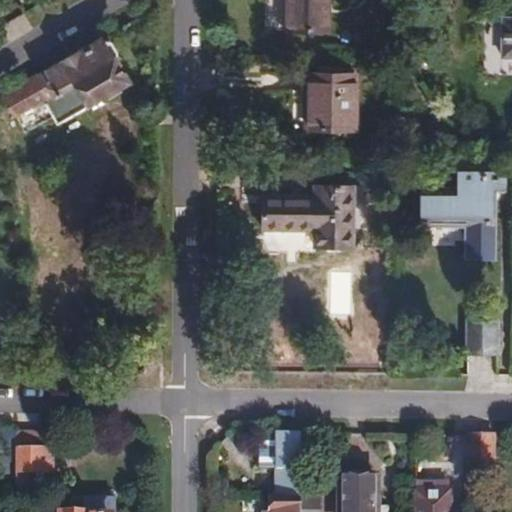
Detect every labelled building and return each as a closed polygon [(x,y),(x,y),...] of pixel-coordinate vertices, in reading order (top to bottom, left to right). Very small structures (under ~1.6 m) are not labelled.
[(270,0),(268,24),(310,29),(312,0),(270,0)] [(511,57),(511,19),(493,19),(493,57),(511,57)] [(118,74),(97,39),(40,72),(0,95),(0,97),(13,118),(39,103),(48,118),(52,124),(86,104),(82,97),(118,74)] [(292,92),(303,93),(303,75),(292,75),(292,92)] [(303,75),(303,93),(302,130),(347,132),(347,76),(333,76),(318,75),(303,75)] [(39,103),(13,118),(22,133),(48,118),(39,103)] [(488,259),(489,204),(484,204),(484,193),(489,193),(499,193),(499,170),(450,169),(449,190),(413,190),(412,226),(426,227),(426,222),(458,223),(457,258),(488,259)] [(253,197),(253,231),(307,233),(307,247),(346,249),(346,189),(308,188),(307,199),(253,197)] [(491,319),(461,317),(461,355),(491,356),(491,319)] [(41,447),(41,430),(12,430),(12,489),(32,489),(31,473),(44,473),(44,469),(52,470),(52,450),(44,450),(44,447),(41,447)] [(295,511),(296,492),(297,432),(274,432),(273,485),(268,485),(268,498),(258,498),(258,511),(295,511)] [(462,462),(478,462),(479,435),(462,434),(462,462)] [(495,462),(495,435),(479,435),(478,462),(495,462)] [(336,478),(335,511),(378,511),(379,503),(365,503),(366,478),(336,478)] [(440,486),(412,485),(410,511),(443,511),(444,494),(440,494),(440,486)] [(311,511),(312,492),(296,492),(295,511),(311,511)]
